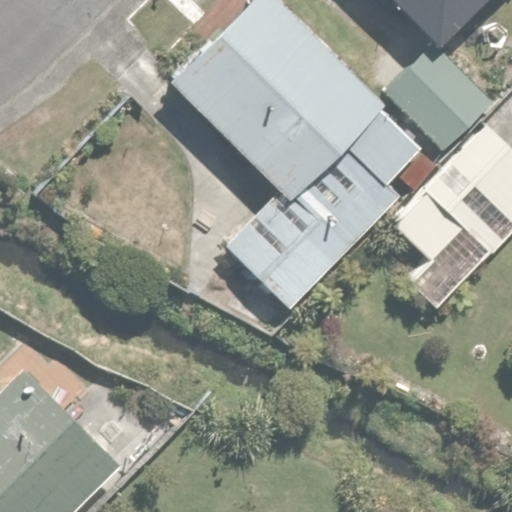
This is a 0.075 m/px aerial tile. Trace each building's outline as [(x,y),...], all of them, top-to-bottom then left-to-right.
[(415,133),(280,0),(225,0),(154,72),(263,181),(216,229),(280,293),(394,178),(383,167),(415,133)] [(398,0),(425,26),(451,0),(398,0)] [(416,26),(371,67),(435,136),(480,94),(416,26)] [(511,221),(511,144),(476,108),(432,152),(421,140),(396,165),(413,182),(358,236),(428,306),(511,221)] [(0,511),(42,511),(102,450),(4,356),(0,359),(0,511)]
